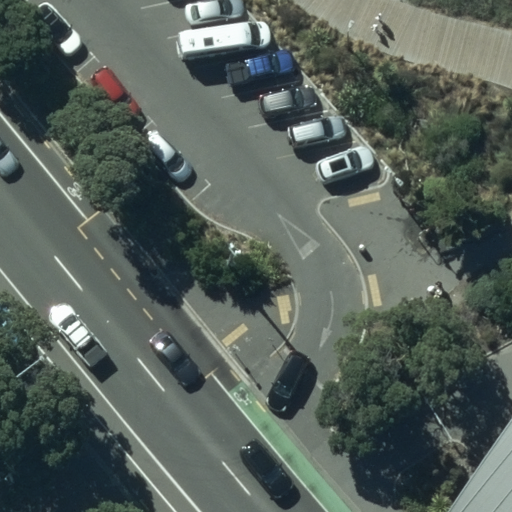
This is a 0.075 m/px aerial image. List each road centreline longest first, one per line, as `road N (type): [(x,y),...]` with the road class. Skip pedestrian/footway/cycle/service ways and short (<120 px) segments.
road 1 (secondary): [(0,191),(168,396)]
road 2 (residential): [(0,511),(168,396)]
road 3 (secondary): [(168,396),(262,511)]
